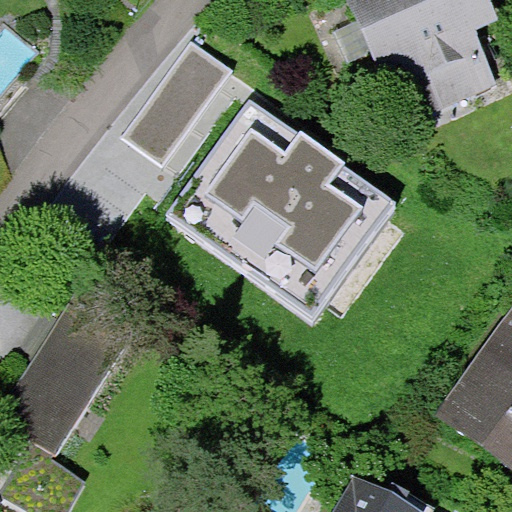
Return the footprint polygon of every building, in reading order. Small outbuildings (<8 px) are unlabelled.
[(480,60),(469,36),(504,21),(495,0),(355,0),(354,1),(386,73),(424,57),(434,80),(480,60)] [(119,135),(162,167),(233,69),(190,38),(119,135)] [(395,202),(249,99),(168,214),(314,317),(395,202)] [(59,457),(63,459),(149,325),(90,286),(0,426),(0,490),(33,511),(77,511),(94,486),(56,462),(59,457)] [(511,334),(449,420),(511,465),(511,334)] [(422,511),(373,486),(359,511),(422,511)]
